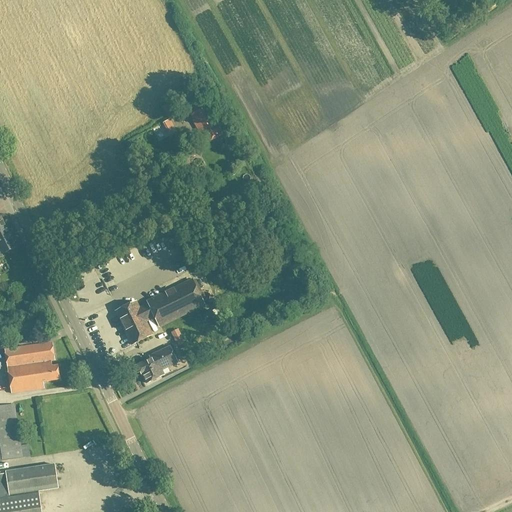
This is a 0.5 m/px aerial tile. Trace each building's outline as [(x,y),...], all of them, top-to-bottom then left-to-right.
[(194,114),(203,109),(197,97),(187,102),(191,111),(192,110),(194,114)] [(163,108),(167,117),(171,114),(169,110),(171,109),(168,105),(163,108)] [(203,108),(203,109),(194,114),(190,116),(205,144),(222,135),(217,126),(213,128),(203,108)] [(14,249),(7,234),(0,218),(0,251),(1,255),(14,249)] [(158,328),(160,327),(204,306),(192,281),(147,303),(148,305),(139,310),(135,303),(115,313),(131,346),(151,336),(145,323),(154,318),(158,328)] [(179,327),(169,332),(174,342),(184,337),(179,327)] [(51,343),(4,350),(11,394),(44,389),(43,383),(59,381),(57,367),(51,368),(50,362),(54,361),(51,343)] [(141,376),(142,375),(146,384),(163,376),(161,371),(177,363),(169,348),(149,358),(151,361),(137,367),(141,376)] [(0,462),(22,459),(20,446),(14,405),(0,407),(0,462)] [(5,475),(0,475),(0,511),(41,511),(38,492),(58,489),(54,465),(5,473),(5,475)]
